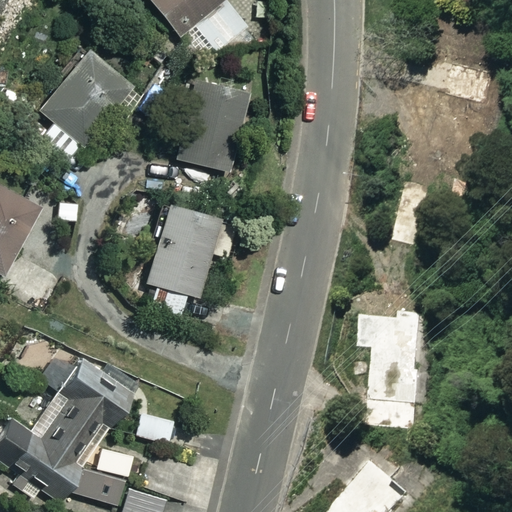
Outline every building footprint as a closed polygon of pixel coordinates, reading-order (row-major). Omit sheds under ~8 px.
[(143,0),(170,34),(178,28),(208,66),(247,35),(218,0),(143,0)] [(122,82),(79,47),(30,107),(46,120),(31,139),(59,161),(88,125),(105,139),(131,106),(114,92),(122,82)] [(503,63),(437,47),(421,111),(427,112),(419,145),(441,150),(443,143),(482,152),(503,63)] [(243,88),(186,75),(168,155),(225,168),(243,88)] [(436,179),(404,172),(387,239),(419,247),(436,179)] [(0,274),(11,253),(36,205),(8,190),(0,186),(0,274)] [(136,279),(148,282),(142,307),(175,316),(181,290),(192,293),(212,215),(156,201),(136,279)] [(0,274),(0,280),(2,282),(0,286),(0,291),(42,313),(60,278),(11,253),(0,274)] [(410,325),(411,308),(352,303),(348,348),(364,349),(358,425),(415,429),(424,326),(410,325)] [(4,413),(0,420),(0,469),(9,476),(12,471),(35,485),(33,490),(56,505),(64,492),(112,504),(119,476),(81,466),(83,463),(73,457),(93,425),(103,431),(129,390),(54,342),(32,376),(49,387),(24,426),(4,413)] [(168,420),(135,411),(129,433),(162,442),(168,420)] [(395,511),(414,491),(361,446),(310,507),(316,511),(395,511)] [(148,511),(154,496),(124,487),(118,505),(139,511),(148,511)]
